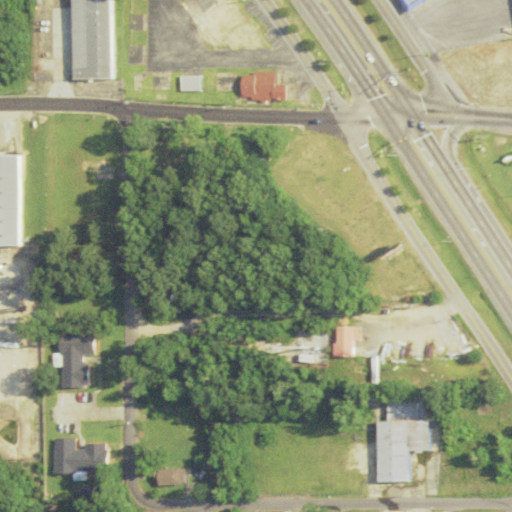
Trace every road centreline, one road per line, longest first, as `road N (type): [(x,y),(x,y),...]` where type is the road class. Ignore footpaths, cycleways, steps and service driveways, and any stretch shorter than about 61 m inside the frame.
road 1 (residential): [(119,108),(119,472),(137,502),(511,502)]
road 2 (tertiary): [(0,103),(332,117)]
road 3 (residential): [(332,117),(511,392)]
road 4 (residential): [(510,504),(510,511),(189,503)]
road 5 (primary): [(374,115),(511,322)]
road 6 (residential): [(250,0),(332,117)]
road 7 (primary): [(290,0),(374,115)]
road 8 (primary): [(401,115),(317,0)]
road 9 (residential): [(368,0),(447,116)]
road 10 (primary): [(511,277),(435,162)]
